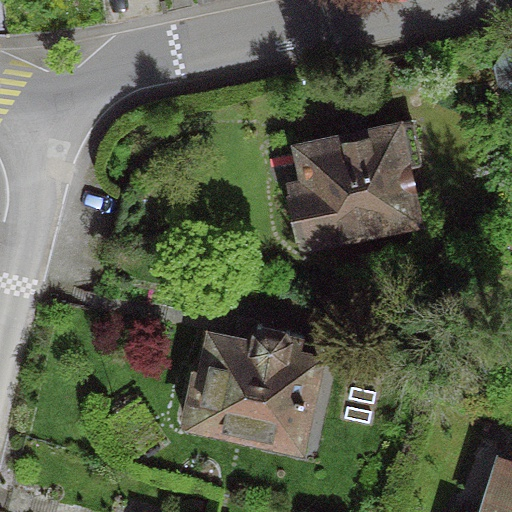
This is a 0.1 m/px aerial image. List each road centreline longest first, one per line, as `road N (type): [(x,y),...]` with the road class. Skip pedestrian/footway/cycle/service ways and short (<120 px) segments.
road 1 (tertiary): [(37,72),(173,56),(437,0)]
road 2 (residential): [(37,72),(31,162),(0,304)]
